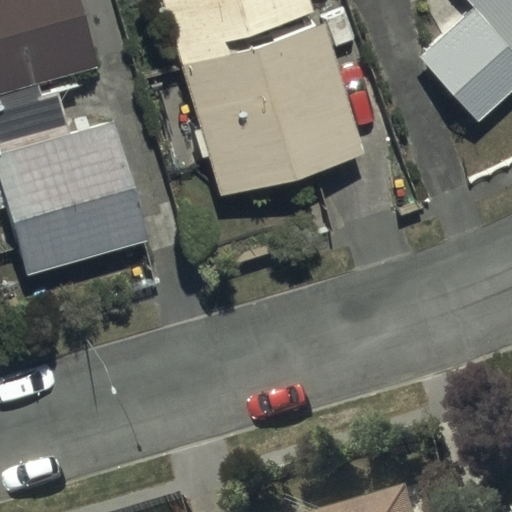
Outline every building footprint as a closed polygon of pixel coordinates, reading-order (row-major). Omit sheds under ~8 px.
[(0,0),(0,88),(38,78),(34,65),(94,47),(79,0),(0,0)] [(161,0),(214,175),(357,133),(319,4),(219,34),(214,17),(272,0),(161,0)] [(511,0),(453,0),(412,37),(470,102),(511,65),(511,0)] [(0,93),(0,175),(23,257),(141,224),(106,102),(68,114),(56,74),(0,93)] [(414,511),(407,487),(315,511),(414,511)]
